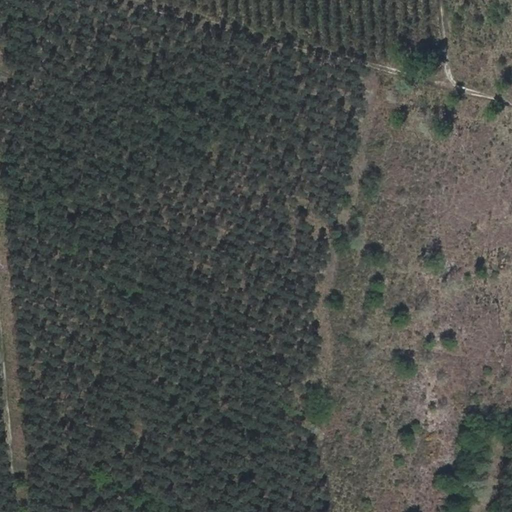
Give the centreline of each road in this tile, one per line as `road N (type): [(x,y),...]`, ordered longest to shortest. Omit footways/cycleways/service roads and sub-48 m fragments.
road 1 (track): [(511,104),(120,0)]
road 2 (track): [(12,511),(0,350)]
